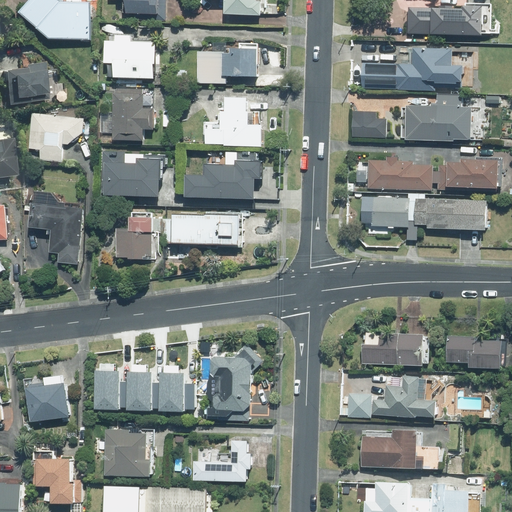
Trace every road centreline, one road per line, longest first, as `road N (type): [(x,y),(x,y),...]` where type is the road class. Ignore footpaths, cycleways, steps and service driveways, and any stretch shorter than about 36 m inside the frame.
road 1 (residential): [(0,331),(310,291)]
road 2 (residential): [(320,0),(310,291)]
road 3 (residential): [(304,511),(310,291)]
road 4 (residential): [(310,291),(511,280)]
